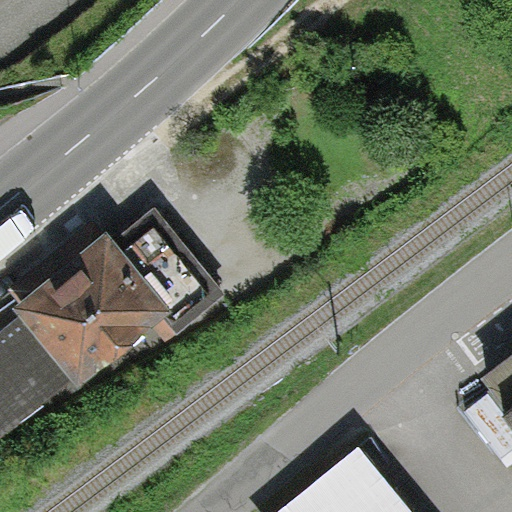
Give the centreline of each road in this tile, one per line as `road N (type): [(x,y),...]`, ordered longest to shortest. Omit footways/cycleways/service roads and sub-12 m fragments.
road 1 (unclassified): [(511,262),(204,511)]
road 2 (primary): [(0,210),(233,0)]
